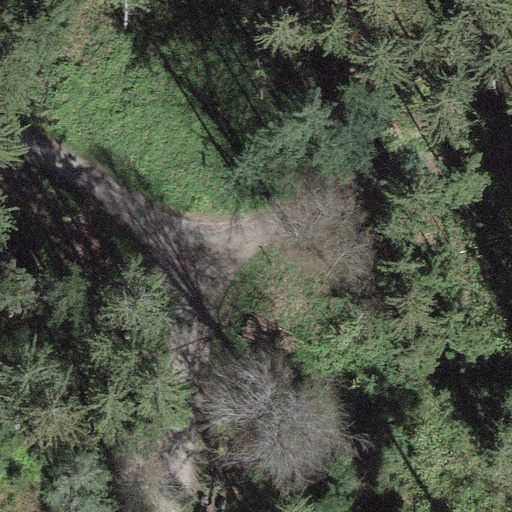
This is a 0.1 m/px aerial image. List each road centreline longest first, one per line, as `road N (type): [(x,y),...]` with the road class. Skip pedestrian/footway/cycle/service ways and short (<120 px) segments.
road 1 (track): [(0,125),(165,223),(184,305)]
road 2 (track): [(184,305),(171,511)]
